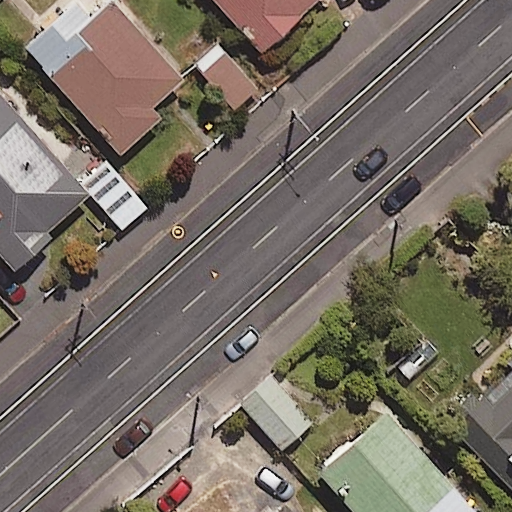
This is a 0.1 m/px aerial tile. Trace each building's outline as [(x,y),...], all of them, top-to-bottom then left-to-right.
[(321,0),(212,0),(261,54),(321,0)] [(179,84),(114,4),(81,31),(66,13),(24,48),(114,159),(161,121),(150,108),(179,84)] [(257,89),(223,54),(201,76),(234,111),(257,89)] [(0,253),(17,272),(51,241),(46,235),(88,196),(118,230),(144,206),(88,144),(61,169),(0,102),(0,253)] [(268,372),(236,399),(282,451),(314,423),(268,372)] [(511,372),(458,420),(511,480),(511,372)] [(475,511),(387,412),(315,475),(348,511),(475,511)]
